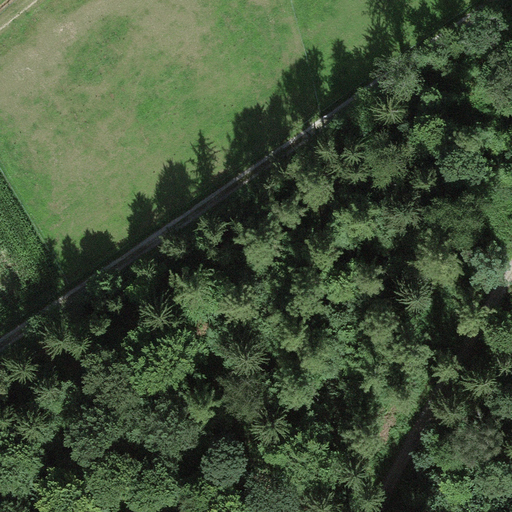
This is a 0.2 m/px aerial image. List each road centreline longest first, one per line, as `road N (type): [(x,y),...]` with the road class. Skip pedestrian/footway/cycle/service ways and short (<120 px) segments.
road 1 (track): [(502,0),(0,350)]
road 2 (track): [(511,271),(379,511)]
